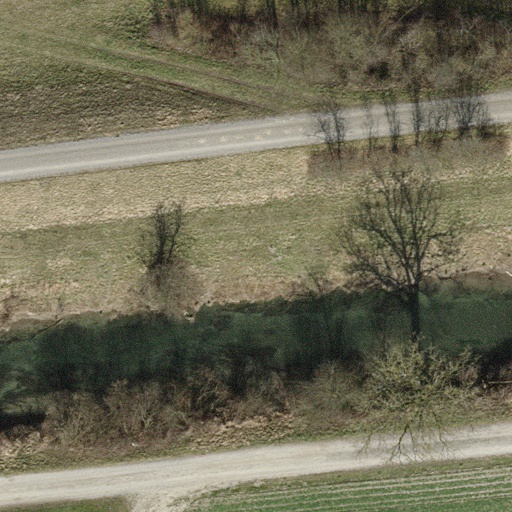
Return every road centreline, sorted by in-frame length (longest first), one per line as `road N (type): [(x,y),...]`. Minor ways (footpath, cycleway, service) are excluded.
road 1 (track): [(511,104),(0,165)]
road 2 (track): [(0,497),(511,440)]
road 3 (track): [(359,119),(0,23)]
